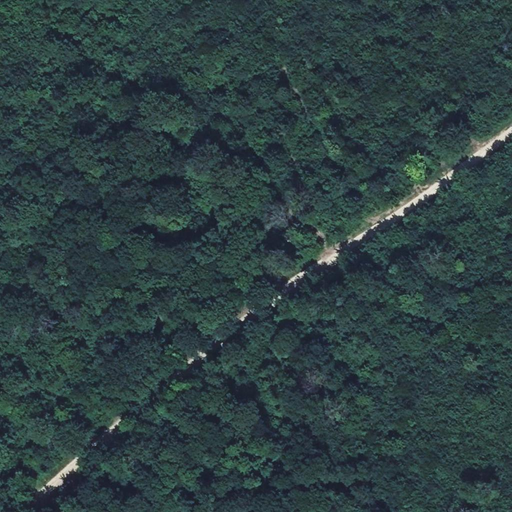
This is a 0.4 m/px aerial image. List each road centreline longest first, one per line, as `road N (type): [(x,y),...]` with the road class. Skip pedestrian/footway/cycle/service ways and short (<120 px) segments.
road 1 (track): [(511,129),(254,312),(23,511)]
road 2 (track): [(254,312),(354,511)]
